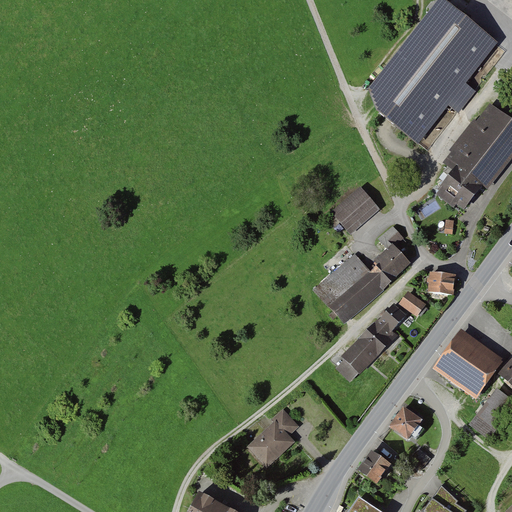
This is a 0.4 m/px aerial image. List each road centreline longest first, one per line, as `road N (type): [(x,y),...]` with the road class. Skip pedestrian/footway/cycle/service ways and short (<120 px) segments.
road 1 (track): [(426,258),(194,468),(175,511)]
road 2 (track): [(312,0),(426,258),(465,264)]
road 3 (secondary): [(408,377),(316,511)]
road 4 (residential): [(408,377),(443,420),(446,443),(404,511)]
road 5 (unknown): [(311,288),(403,208)]
road 6 (secondary): [(481,280),(408,377)]
